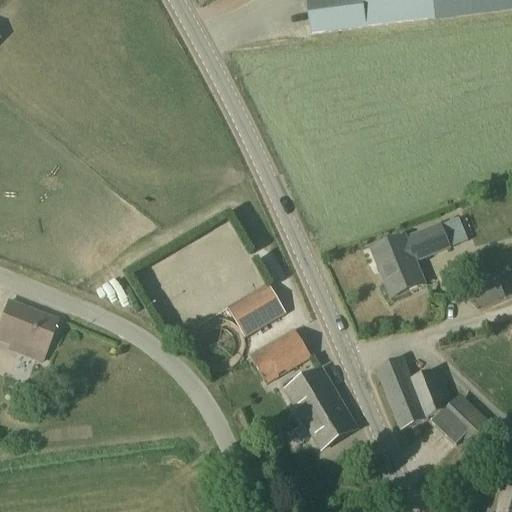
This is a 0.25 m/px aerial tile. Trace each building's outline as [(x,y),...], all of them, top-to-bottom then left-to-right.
[(434,18),(431,0),(308,0),(312,35),(434,18)] [(511,11),(511,0),(482,0),(484,15),(511,11)] [(449,248),(440,227),(406,241),(404,238),(372,252),(391,299),(423,285),(415,262),(449,248)] [(505,300),(498,282),(471,292),(477,310),(505,300)] [(286,315),(268,285),(227,309),(244,339),(286,315)] [(57,321),(8,303),(0,323),(0,342),(19,350),(18,355),(41,364),(57,321)] [(311,361),(293,331),(249,357),(266,386),(311,361)] [(411,381),(403,359),(375,370),(401,431),(428,420),(442,414),(443,415),(433,425),(456,448),(464,440),(473,449),(493,429),(459,397),(449,407),(435,374),(430,376),(429,374),(411,381)] [(356,431),(321,372),(286,393),(321,452),(356,431)] [(511,511),(511,487),(493,484),(488,511),(511,511)]
